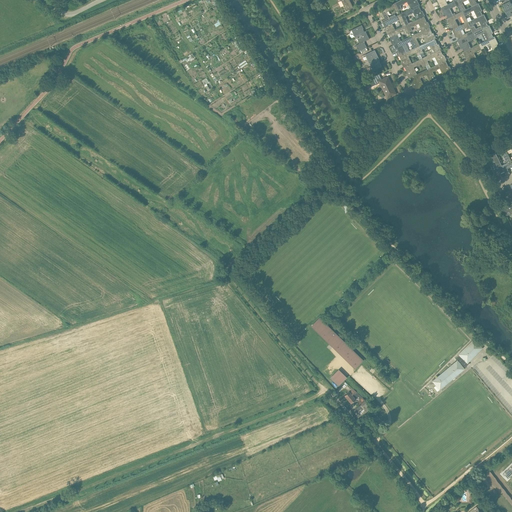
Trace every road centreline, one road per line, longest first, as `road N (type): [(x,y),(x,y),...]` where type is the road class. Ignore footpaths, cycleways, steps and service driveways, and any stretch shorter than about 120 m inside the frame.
road 1 (track): [(23,511),(324,390)]
road 2 (track): [(324,390),(229,279),(343,184)]
road 3 (residential): [(460,71),(411,94),(366,9),(384,0)]
road 4 (track): [(425,505),(324,390)]
